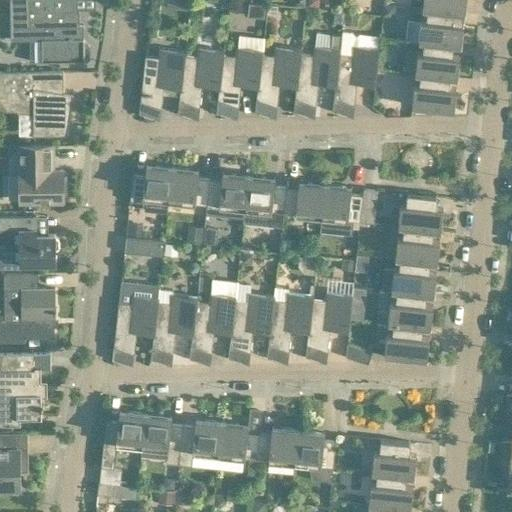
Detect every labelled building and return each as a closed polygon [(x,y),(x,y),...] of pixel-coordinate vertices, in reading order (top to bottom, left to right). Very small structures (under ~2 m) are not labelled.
[(9,0),(11,39),(23,39),(29,39),(30,39),(31,60),(47,60),(64,60),(84,59),(84,56),(88,54),(91,50),(90,46),(88,42),(84,39),(84,37),(80,36),(80,8),(76,8),(75,0),(9,0)] [(166,0),(166,7),(188,9),(188,0),(166,0)] [(423,0),(422,8),(427,8),(458,12),(465,12),(466,0),(423,0)] [(249,1),(248,16),(264,18),(266,3),(249,1)] [(408,18),(406,38),(424,40),(454,44),(461,44),(464,23),(462,22),(463,12),(458,12),(427,8),(426,18),(421,18),(421,20),(408,18)] [(334,11),(334,21),(342,22),(343,12),(334,11)] [(345,12),(343,23),(357,25),(359,13),(345,12)] [(335,84),(334,96),(355,103),(357,82),(376,84),(378,64),(380,47),(354,44),(355,36),(352,31),(342,30),(342,34),(336,84),(335,84)] [(314,53),(302,52),(301,52),(297,85),(295,97),(316,104),(319,82),(335,84),(336,84),(342,34),(317,32),(314,53)] [(237,54),(224,53),(220,86),(219,86),(218,98),(239,105),(241,83),(258,85),(259,85),(262,52),(263,52),(265,37),(239,35),(237,54)] [(406,71),(420,73),(451,76),(458,77),(460,55),(453,54),(454,44),(424,40),(423,51),(408,49),(406,71)] [(276,54),(263,52),(262,52),(259,85),(258,85),(257,98),(277,104),(280,83),(297,85),(301,52),(302,52),(302,48),(277,45),(276,54)] [(198,55),(186,54),(185,53),(181,86),(179,99),(200,106),(202,84),(219,86),(220,86),(224,53),(225,49),(199,46),(198,55)] [(185,53),(186,54),(186,50),(160,47),(160,55),(146,54),(141,99),(161,106),(164,85),(181,86),(185,53)] [(64,70),(44,70),(0,70),(0,107),(34,113),(34,134),(67,133),(72,102),(64,101),(64,70)] [(451,76),(420,73),(419,83),(414,83),(412,105),(454,109),(457,87),(449,86),(451,76)] [(53,143),(33,143),(21,144),(21,169),(19,169),(19,199),(64,199),(64,193),(67,193),(67,174),(63,174),(63,169),(53,169),(53,143)] [(168,211),(169,199),(173,166),(147,163),(145,174),(133,173),(130,199),(143,201),(145,208),(168,211)] [(169,199),(207,204),(210,177),(198,176),(199,169),(173,166),(169,199)] [(207,204),(206,213),(245,217),(249,174),(223,171),(222,179),(210,177),(207,204)] [(282,227),(284,212),(287,186),(275,184),(275,177),(249,174),(245,217),(244,223),(282,227)] [(284,212),(322,216),(325,183),(308,181),(299,180),(299,187),(287,186),(284,212)] [(325,183),(322,216),(320,232),(351,235),(352,228),(353,219),(359,220),(360,220),(363,194),(351,193),(352,185),(325,183)] [(364,187),(363,194),(360,220),(374,222),(378,188),(364,187)] [(399,225),(404,225),(434,228),(441,229),(444,207),(437,207),(438,195),(407,191),(406,203),(401,203),(399,225)] [(12,216),(0,215),(0,267),(21,267),(21,262),(36,262),(56,262),(56,257),(56,249),(59,247),(59,239),(56,236),(56,233),(48,233),(37,233),(37,226),(32,226),(32,215),(12,216)] [(128,222),(126,235),(141,236),(143,223),(128,222)] [(188,225),(186,241),(202,243),(204,226),(188,225)] [(398,235),(395,256),(438,261),(440,240),(433,239),(434,228),(404,225),(403,235),(398,235)] [(126,235),(126,236),(125,251),(163,255),(165,239),(141,236),(126,235)] [(166,241),(165,252),(178,253),(179,242),(166,241)] [(243,251),(242,261),(248,262),(252,259),(253,252),(243,251)] [(383,287),(392,288),(434,293),(437,272),(429,271),(430,261),(438,261),(395,256),(395,257),(400,257),(399,268),(386,266),(383,287)] [(343,259),(342,268),(355,269),(355,261),(343,259)] [(39,272),(19,272),(4,272),(5,289),(22,288),(22,319),(0,319),(0,340),(26,340),(26,336),(55,336),(55,317),(56,317),(56,310),(57,310),(57,306),(56,306),(55,287),(39,287),(39,272)] [(330,277),(329,287),(353,289),(354,279),(330,277)] [(236,298),(238,282),(238,281),(213,278),(210,300),(198,299),(198,295),(197,295),(193,332),(191,344),(212,351),(215,329),(231,331),(232,331),(236,298)] [(159,295),(160,288),(160,284),(121,280),(119,300),(114,345),(135,352),(137,331),(154,332),(155,332),(159,295)] [(238,282),(236,298),(232,331),(231,331),(230,344),(251,350),(253,329),(270,331),(271,331),(275,294),(250,291),(251,283),(238,282)] [(276,286),(275,294),(271,331),(270,331),(269,343),(289,350),(290,349),(292,328),(309,330),(314,293),(289,291),(289,287),(276,286)] [(160,288),(159,295),(155,332),(154,332),(152,345),(173,352),(176,330),(193,332),(197,295),(173,292),(173,289),(160,288)] [(391,299),(388,321),(431,325),(433,304),(426,303),(427,293),(434,294),(434,293),(392,288),(392,289),(397,290),(396,300),(391,299)] [(314,293),(309,330),(307,342),(328,349),(331,328),(349,330),(353,293),(327,290),(327,299),(314,297),(314,293)] [(511,304),(511,296),(504,295),(503,304),(511,304)] [(351,310),(350,317),(363,318),(363,311),(351,310)] [(431,325),(388,321),(393,322),(392,332),(387,332),(385,354),(427,358),(430,336),(422,335),(424,325),(431,326),(431,325)] [(346,355),(369,362),(373,350),(348,342),(346,355)] [(1,352),(0,352),(0,422),(18,422),(18,418),(42,417),(42,408),(43,408),(43,403),(41,403),(41,393),(39,393),(39,368),(51,367),(51,352),(1,352)] [(494,393),(493,400),(502,401),(503,394),(494,393)] [(116,443),(142,446),(146,412),(129,410),(127,417),(119,416),(118,420),(106,419),(101,466),(114,467),(116,443)] [(141,445),(140,455),(165,458),(165,461),(179,463),(181,450),(183,423),(171,422),(172,417),(172,415),(171,415),(163,414),(146,412),(142,446),(141,445)] [(181,450),(179,463),(191,464),(193,451),(219,454),(222,420),(205,418),(198,418),(196,417),(196,419),(195,425),(183,423),(181,450)] [(256,458),(257,458),(260,432),(248,430),(249,423),(222,420),(219,454),(249,457),(256,458)] [(257,458),(295,462),(299,429),(273,426),(272,433),(260,432),(257,458)] [(299,429),(295,462),(309,464),(312,478),(332,480),(336,440),(324,439),(325,431),(299,429)] [(13,433),(13,432),(0,431),(0,491),(14,492),(14,488),(21,488),(21,463),(28,463),(27,447),(9,447),(9,433),(13,433)] [(375,449),(372,470),(415,475),(417,453),(410,453),(411,441),(381,437),(379,449),(375,449)] [(511,440),(502,440),(502,441),(506,456),(511,456),(507,489),(497,488),(497,490),(511,491),(511,440)] [(249,457),(247,473),(254,474),(256,458),(249,457)] [(101,466),(100,481),(117,483),(122,483),(123,468),(114,467),(101,466)] [(371,481),(369,502),(411,507),(413,485),(406,485),(407,474),(415,475),(372,470),(372,471),(377,471),(376,481),(371,481)] [(164,476),(163,486),(174,487),(175,477),(164,476)] [(178,477),(176,487),(188,489),(189,482),(185,477),(178,477)] [(99,481),(98,491),(98,494),(115,496),(117,483),(100,481),(99,481)] [(117,483),(115,496),(136,498),(137,485),(122,483),(117,483)] [(160,488),(158,502),(174,504),(175,490),(160,488)] [(177,490),(176,502),(188,503),(190,492),(177,490)] [(215,495),(214,506),(221,506),(225,502),(226,496),(215,495)] [(253,499),(251,511),(262,511),(266,509),(267,500),(253,499)] [(330,499),(329,508),(338,509),(339,500),(330,499)] [(403,511),(404,507),(411,507),(369,502),(369,503),(373,503),(372,511),(403,511)]
